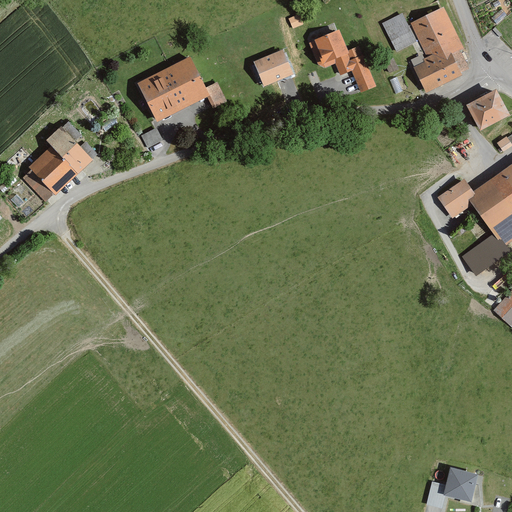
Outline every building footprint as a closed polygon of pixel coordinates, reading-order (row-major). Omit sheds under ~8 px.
[(424,61),(413,67),(426,92),(463,74),(452,53),(464,48),(444,6),(411,23),(427,57),(423,59),(424,61)] [(288,19),(293,28),(304,23),(299,13),(288,19)] [(382,23),(397,52),(417,41),(402,13),(382,23)] [(339,29),(314,39),(315,40),(309,43),(318,65),(325,67),(335,63),(340,75),(352,70),(361,92),(376,86),(360,45),(348,50),(339,29)] [(283,49),(253,62),(264,86),(293,74),(283,49)] [(190,56),(137,82),(157,122),(207,96),(213,108),(227,101),(217,81),(206,87),(190,56)] [(384,62),(389,72),(399,68),(394,58),(384,62)] [(497,88),(466,104),(479,130),(510,114),(497,88)] [(93,159),(61,125),(46,140),(51,145),(29,166),(31,169),(22,178),(46,202),(54,194),(56,195),(93,159)] [(158,126),(142,133),(148,146),(164,139),(158,126)] [(511,143),(506,136),(497,142),(503,151),(511,145),(511,143)] [(452,218),(473,204),(503,247),(511,240),(511,162),(473,189),(464,178),(437,197),(452,218)] [(469,261),(478,273),(500,258),(492,246),(469,261)] [(511,289),(494,310),(511,326),(511,289)] [(450,467),(443,495),(472,502),(479,474),(450,467)]
